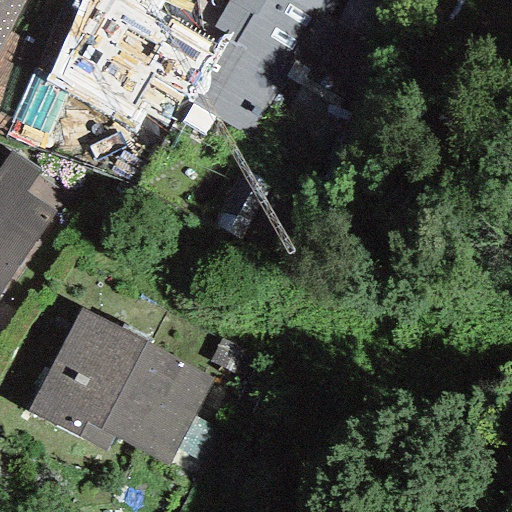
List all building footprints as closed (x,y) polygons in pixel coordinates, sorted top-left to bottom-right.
[(24,0),(0,0),(0,48),(7,34),(24,0)] [(162,0),(80,0),(46,79),(132,129),(144,113),(163,122),(209,43),(158,14),(162,0)] [(347,0),(224,0),(229,2),(213,27),(227,34),(192,100),(245,135),(296,56),(311,66),(347,0)] [(40,49),(7,34),(0,48),(0,135),(2,137),(40,49)] [(0,166),(0,292),(55,212),(23,191),(39,171),(10,152),(0,166)] [(79,310),(27,412),(105,453),(112,439),(164,467),(212,380),(79,310)]
